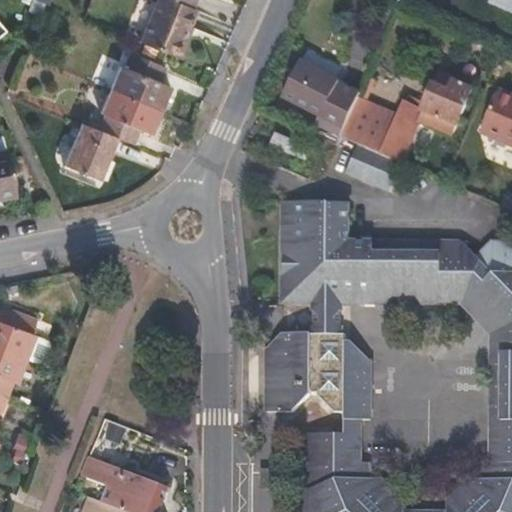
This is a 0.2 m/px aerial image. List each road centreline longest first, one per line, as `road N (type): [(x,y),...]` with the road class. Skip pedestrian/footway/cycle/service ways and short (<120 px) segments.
road 1 (residential): [(219,240),(221,511)]
road 2 (residential): [(194,195),(285,0)]
road 3 (residential): [(152,218),(0,259)]
